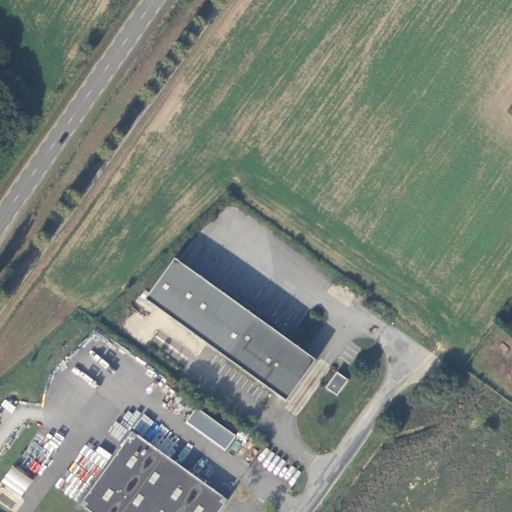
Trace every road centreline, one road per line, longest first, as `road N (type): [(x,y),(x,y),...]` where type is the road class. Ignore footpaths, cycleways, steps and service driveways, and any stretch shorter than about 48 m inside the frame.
road 1 (primary): [(152,0),(0,220)]
road 2 (unclassified): [(301,511),(419,346)]
